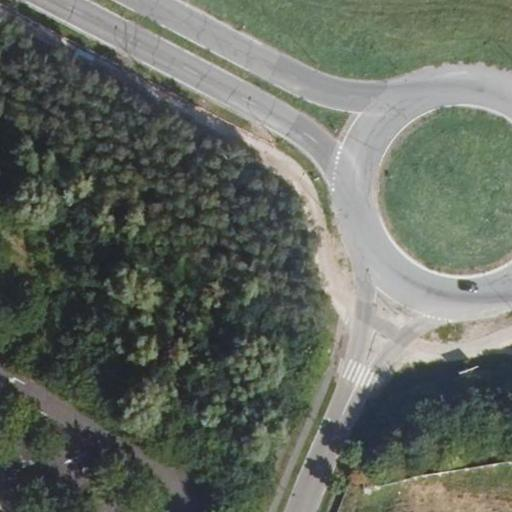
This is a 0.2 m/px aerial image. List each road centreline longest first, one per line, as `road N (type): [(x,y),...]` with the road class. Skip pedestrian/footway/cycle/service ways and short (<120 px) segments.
road 1 (primary): [(54,0),(298,124),(330,155),(353,195)]
road 2 (primary): [(402,102),(311,89),(141,0)]
road 3 (primary): [(353,195),(367,246),(411,288),(471,300),(511,288)]
